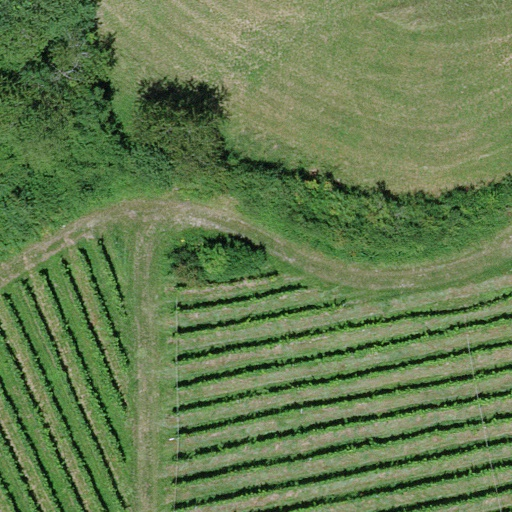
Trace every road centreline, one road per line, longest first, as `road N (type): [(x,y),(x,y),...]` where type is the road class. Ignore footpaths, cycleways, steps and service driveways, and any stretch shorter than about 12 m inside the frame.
road 1 (track): [(0,266),(97,220),(177,214),(343,274),(422,277),(511,242)]
road 2 (track): [(273,511),(343,274)]
